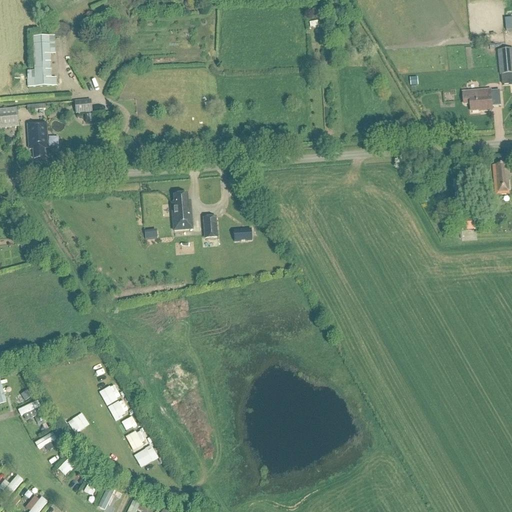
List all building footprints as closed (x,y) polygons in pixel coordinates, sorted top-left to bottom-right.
[(262,18),(261,38),(275,39),(276,19),(262,18)] [(286,37),(297,37),(297,19),(286,19),(286,37)] [(51,80),(49,37),(31,38),(34,79),(27,80),(28,89),(56,87),(56,79),(51,80)] [(239,42),(240,50),(249,49),(248,41),(239,42)] [(511,51),(500,53),(503,86),(511,85),(511,51)] [(471,105),(471,113),(483,112),(484,113),(492,112),(492,108),(501,107),(500,92),(491,93),(491,91),(463,94),(464,104),(465,106),(471,105)] [(75,116),(92,114),(90,101),(74,102),(75,116)] [(16,110),(0,111),(0,130),(18,129),(16,110)] [(44,160),(43,151),(47,150),(44,125),(26,127),(28,152),(32,152),(33,161),(44,160)] [(507,166),(493,167),(495,197),(509,195),(507,166)] [(221,200),(234,196),(230,183),(208,190),(213,208),(222,205),(221,200)] [(174,233),(192,231),(190,209),(187,209),(186,197),(174,198),(174,205),(171,205),(174,233)] [(205,240),(216,239),(214,219),(203,221),(205,240)] [(462,219),(462,232),(475,232),(474,219),(462,219)] [(272,221),(265,224),(268,231),(275,229),(272,221)] [(233,232),(234,243),(251,242),(250,231),(233,232)] [(16,238),(17,246),(24,245),(24,237),(16,238)] [(239,269),(239,263),(243,263),(242,259),(237,259),(237,248),(232,248),(232,260),(226,260),(227,271),(233,271),(233,269),(239,269)] [(12,378),(1,381),(3,387),(14,384),(12,378)] [(197,386),(195,392),(208,395),(210,390),(197,386)] [(181,391),(171,395),(173,401),(183,396),(181,391)] [(183,401),(182,409),(199,412),(200,405),(183,401)] [(70,442),(58,446),(62,458),(74,453),(70,442)] [(91,466),(81,482),(89,487),(99,471),(91,466)] [(95,488),(105,492),(110,481),(100,477),(95,488)] [(114,505),(122,507),(129,485),(121,483),(114,505)] [(143,495),(136,511),(145,511),(150,498),(143,495)]
